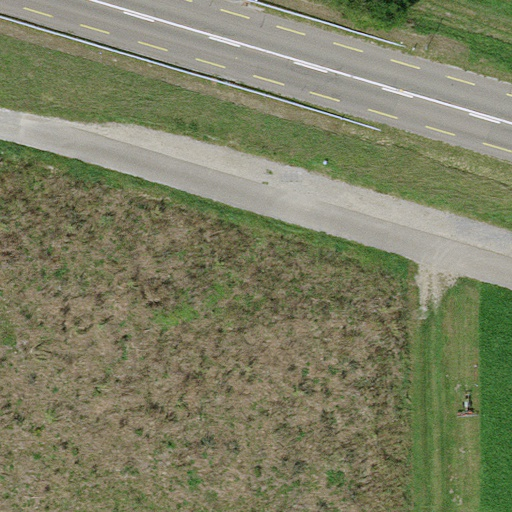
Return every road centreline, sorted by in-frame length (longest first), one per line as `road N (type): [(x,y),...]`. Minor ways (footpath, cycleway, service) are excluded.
road 1 (track): [(0,125),(511,274)]
road 2 (tertiary): [(100,0),(511,121)]
